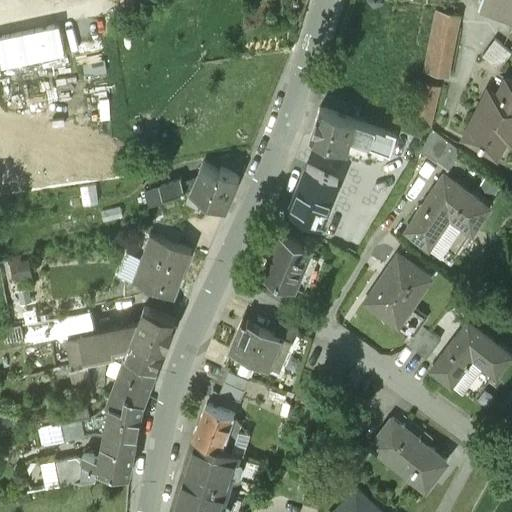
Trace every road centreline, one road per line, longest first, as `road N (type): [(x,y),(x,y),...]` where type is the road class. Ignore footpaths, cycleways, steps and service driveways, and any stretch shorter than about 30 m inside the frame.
road 1 (residential): [(218,275),(321,322),(481,436)]
road 2 (secondary): [(218,275),(294,103),(326,0)]
road 3 (secondary): [(148,511),(169,390),(218,275)]
